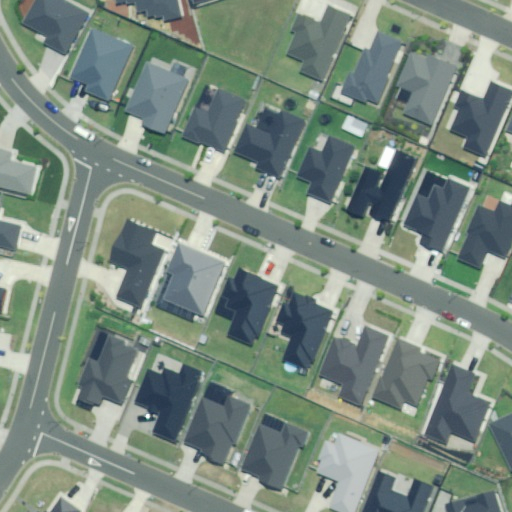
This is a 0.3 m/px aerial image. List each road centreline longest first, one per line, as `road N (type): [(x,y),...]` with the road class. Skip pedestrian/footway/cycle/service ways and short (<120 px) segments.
road 1 (residential): [(511,341),(98,154)]
road 2 (residential): [(27,424),(98,154)]
road 3 (residential): [(27,424),(222,511)]
road 4 (residential): [(98,154),(38,109),(0,64)]
